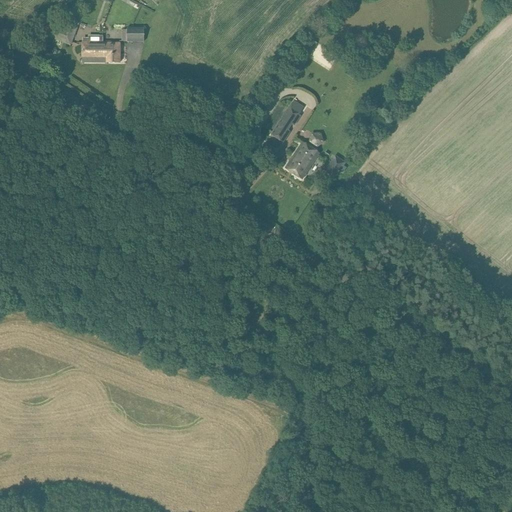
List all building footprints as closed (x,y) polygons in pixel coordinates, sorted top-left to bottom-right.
[(52,39),(60,42),(71,46),(80,22),(70,17),(65,29),(56,26),(52,39)] [(144,28),(127,28),(127,42),(144,42),(144,28)] [(103,36),(88,36),(88,38),(82,38),(82,63),(101,63),(102,53),(103,53),(103,44),(103,36)] [(311,43),(312,41),(307,38),(290,65),(292,66),(295,68),(311,43)] [(102,53),(101,63),(120,63),(120,44),(103,44),(103,53),(102,53)] [(305,108),(294,101),(293,103),(292,102),(270,135),(283,143),(291,132),(288,131),(292,125),(294,126),(301,116),(300,115),(305,108)] [(302,142),(285,169),(302,180),(320,153),(313,149),(315,146),(316,147),(323,142),(320,134),(312,135),(310,143),(311,144),(309,146),(302,142)]
